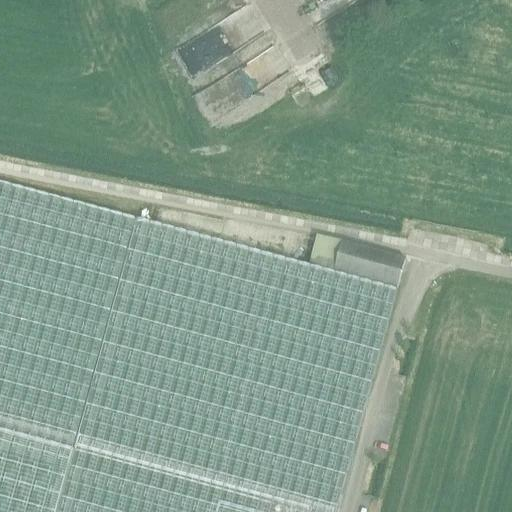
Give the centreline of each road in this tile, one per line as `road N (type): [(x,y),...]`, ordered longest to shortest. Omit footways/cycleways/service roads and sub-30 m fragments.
road 1 (unknown): [(430,250),(0,168)]
road 2 (unknown): [(430,250),(400,324),(350,511)]
